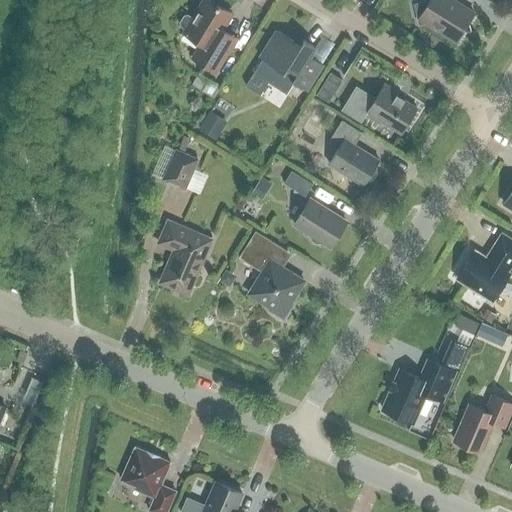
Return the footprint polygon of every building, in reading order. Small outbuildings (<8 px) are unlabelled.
[(191,58),(216,73),(236,39),(221,29),(231,14),(208,0),(203,0),(193,18),(187,15),(183,16),(179,23),(180,27),(185,30),(184,33),(200,43),(191,58)] [(455,42),(474,13),(454,0),(429,0),(428,2),(415,5),(419,23),(424,22),(455,42)] [(262,59),(253,72),(268,81),(285,92),(291,82),(305,91),(322,64),(321,64),(310,56),(315,48),(303,40),(300,45),(294,42),(276,31),(260,58),(262,59)] [(209,96),(217,84),(198,72),(190,84),(209,96)] [(315,94),(327,102),(341,80),(329,72),(315,94)] [(384,84),(376,97),(356,85),(340,110),(360,122),(365,115),(379,124),(380,121),(401,134),(416,108),(396,96),(398,93),(384,84)] [(215,140),(226,121),(209,111),(198,129),(215,140)] [(362,133),(341,120),(328,141),(338,147),(328,164),(363,186),(367,179),(369,180),(372,179),(377,172),(376,168),(374,167),(379,160),(354,145),(362,133)] [(198,158),(174,148),(160,180),(184,190),(198,158)] [(312,184),(290,170),(282,183),(304,197),(312,184)] [(271,183),(260,176),(249,193),(261,200),(271,183)] [(511,189),(503,204),(511,209),(511,189)] [(322,242),(330,247),(346,222),(310,199),(294,225),(309,234),(310,239),(313,242),(318,244),(322,242)] [(197,273),(211,240),(168,221),(158,243),(174,250),(160,282),(163,284),(164,286),(169,289),(172,288),(188,294),(192,284),(196,286),(199,285),(202,278),(201,275),(197,273)] [(290,303),(303,281),(278,265),(287,251),(255,231),(238,258),(261,272),(248,294),(270,308),(268,310),(283,319),(292,304),(290,303)] [(507,272),(511,264),(511,239),(501,233),(485,258),(474,251),(465,265),(461,266),(459,269),(458,272),(458,275),(457,278),(477,291),(479,294),(481,296),(484,298),(488,298),(492,301),(509,273),(507,272)] [(479,323),(459,314),(454,326),(474,335),(479,323)] [(476,335),(485,339),(491,327),(481,323),(476,335)] [(419,378),(399,369),(381,410),(413,423),(425,394),(442,402),(455,372),(427,360),(419,378)] [(43,382),(44,378),(29,374),(19,402),(32,407),(43,382)] [(504,427),(511,408),(511,403),(491,395),(484,411),(471,405),(454,442),(479,452),(492,422),(504,427)] [(160,485),(170,462),(159,457),(146,451),(135,447),(121,479),(134,485),(132,488),(154,497),(149,510),(153,511),(166,511),(175,491),(160,485)] [(186,498),(180,511),(233,511),(242,493),(215,482),(205,506),(186,498)]
